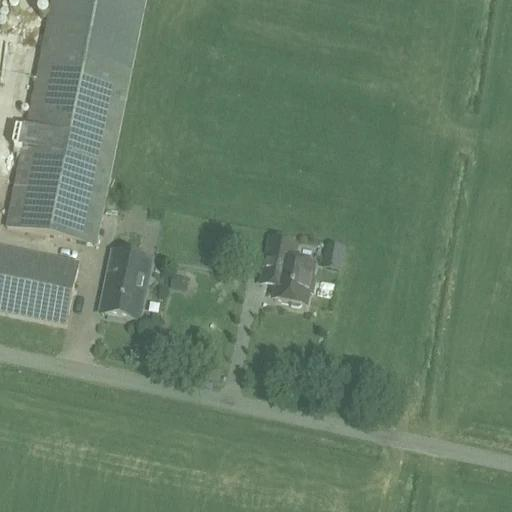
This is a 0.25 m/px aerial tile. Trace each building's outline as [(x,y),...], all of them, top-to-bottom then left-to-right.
[(98,249),(147,0),(54,0),(9,231),(98,249)] [(270,242),(264,271),(280,274),(274,303),(289,305),(291,309),(299,310),(302,308),(306,309),(314,268),(294,264),(297,247),(270,242)] [(81,267),(0,250),(0,316),(68,330),(81,267)] [(137,324),(150,262),(116,255),(110,282),(114,283),(107,318),(137,324)] [(188,294),(190,280),(172,277),(169,291),(188,294)]
